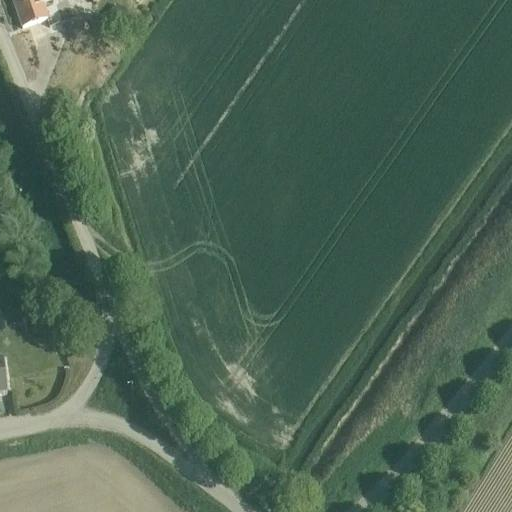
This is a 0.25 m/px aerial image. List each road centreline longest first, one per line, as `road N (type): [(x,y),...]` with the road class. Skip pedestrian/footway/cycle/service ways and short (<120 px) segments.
road 1 (unclassified): [(112,306),(0,19)]
road 2 (unclassified): [(358,511),(511,333)]
road 3 (tertiary): [(194,462),(112,306)]
road 4 (tertiary): [(62,417),(101,419),(194,462)]
road 5 (tertiary): [(112,306),(109,348),(62,417)]
